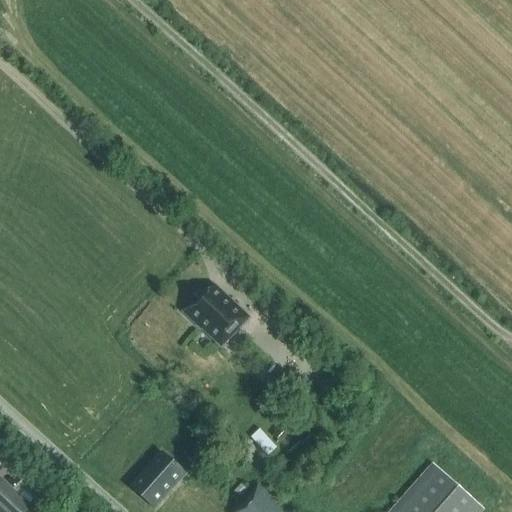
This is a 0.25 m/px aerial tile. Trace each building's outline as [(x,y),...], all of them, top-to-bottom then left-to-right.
[(202,328),(212,337),(221,346),(246,320),(214,289),(201,303),(194,296),(193,297),(196,299),(183,313),(201,330),(202,328)] [(318,388),(337,406),(357,386),(337,368),(318,388)] [(255,402),(269,414),(297,384),(282,371),(255,402)] [(305,404),(294,416),(302,423),(312,411),(305,404)] [(289,436),(282,429),(280,428),(273,436),(282,444),(290,436),(289,436)] [(162,454),(131,488),(154,509),(185,475),(162,454)] [(432,466),(390,511),(284,511),(257,487),(234,511),(479,511),(481,511),(432,466)] [(0,484),(0,511),(26,511),(27,511),(0,484)] [(248,491),(242,484),(233,493),(240,500),(248,491)]
